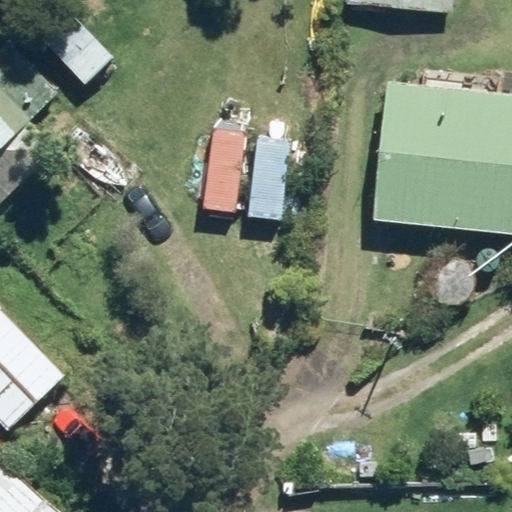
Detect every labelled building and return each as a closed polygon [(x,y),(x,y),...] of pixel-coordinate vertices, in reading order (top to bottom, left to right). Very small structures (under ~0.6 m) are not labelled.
[(348,0),(349,1),(455,11),(456,0),(348,0)] [(8,41),(0,48),(0,202),(1,203),(57,147),(30,120),(59,91),(8,41)] [(511,94),(387,81),(373,217),(511,231),(511,94)] [(0,419),(8,429),(67,374),(0,303),(0,419)] [(0,511),(66,511),(0,455),(0,511)]
